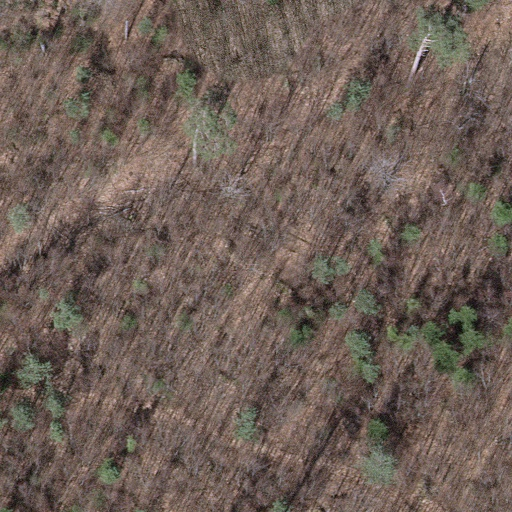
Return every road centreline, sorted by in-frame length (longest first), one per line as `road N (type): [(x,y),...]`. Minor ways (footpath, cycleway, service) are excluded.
road 1 (track): [(511,46),(466,37),(242,121),(0,257)]
road 2 (track): [(441,511),(145,412),(0,399)]
